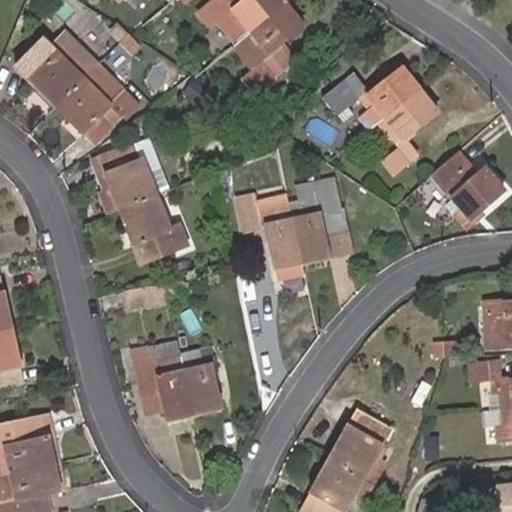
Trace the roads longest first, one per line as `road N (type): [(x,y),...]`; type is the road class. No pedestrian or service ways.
road 1 (residential): [(0,139),(49,190),(118,439),(182,511)]
road 2 (residential): [(241,511),(293,412),(350,328),(388,291),(427,265),(511,249)]
road 3 (residential): [(511,82),(460,34),(405,0)]
road 4 (track): [(406,511),(433,475),(511,466)]
